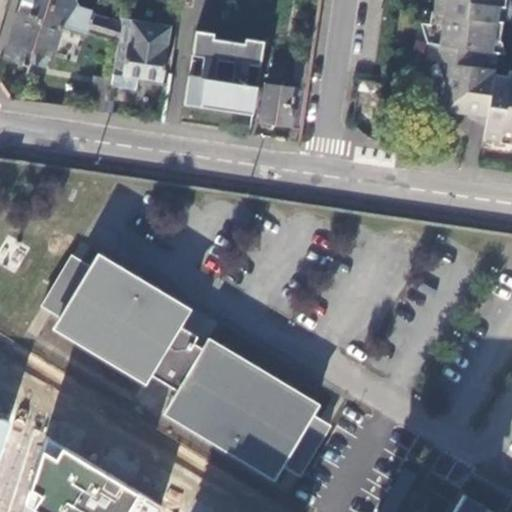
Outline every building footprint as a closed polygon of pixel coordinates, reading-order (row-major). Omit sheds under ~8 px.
[(21,0),(19,10),(72,27),(117,41),(120,22),(94,14),(92,10),(78,5),(76,0),(21,0)] [(511,72),(506,71),(505,78),(493,76),(503,0),(432,0),(425,56),(448,59),(441,108),(487,115),(484,137),(511,141),(511,72)] [(72,27),(19,10),(4,57),(27,64),(30,54),(35,56),(37,49),(52,54),(58,35),(69,38),(72,27)] [(170,25),(120,17),(120,22),(117,41),(111,73),(137,77),(162,81),(170,25)] [(252,114),(257,84),(247,83),(250,64),(262,66),(265,41),(247,39),(246,44),(214,41),(215,33),(197,30),(192,54),(204,56),(201,77),(188,75),(183,105),(252,114)] [(292,88),(305,90),(309,62),(297,61),(292,88)] [(137,77),(111,73),(110,79),(109,85),(135,90),(137,77)] [(109,85),(110,79),(93,76),(87,111),(105,113),(109,85)] [(259,121),(299,127),(305,90),(292,88),(264,84),(259,121)] [(70,258),(43,302),(61,313),(88,268),(70,258)] [(207,340),(203,346),(194,341),(198,335),(180,324),(188,310),(103,259),(100,264),(94,260),(88,268),(61,313),(59,317),(64,321),(61,326),(147,378),(150,373),(178,389),(166,408),(269,470),(273,465),(278,468),(284,460),(310,415),(313,411),(307,408),(310,403),(207,340)] [(328,426),(310,415),(284,460),(302,471),(328,426)] [(0,462),(13,422),(0,418),(0,462)] [(167,511),(169,508),(43,436),(26,503),(42,511),(167,511)] [(511,511),(511,506),(480,488),(466,511),(511,511)]
